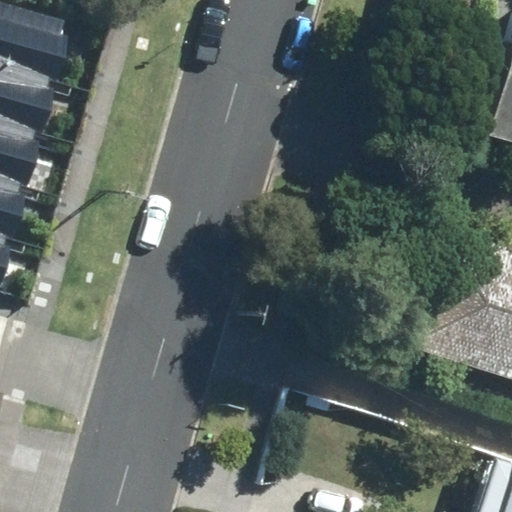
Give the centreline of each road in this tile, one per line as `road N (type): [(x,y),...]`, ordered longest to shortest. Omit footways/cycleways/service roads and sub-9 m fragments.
road 1 (residential): [(152,393),(262,0)]
road 2 (residential): [(0,349),(152,393)]
road 3 (residential): [(118,511),(152,393)]
